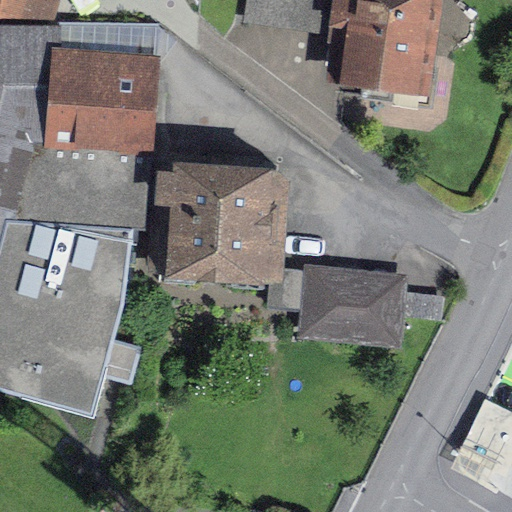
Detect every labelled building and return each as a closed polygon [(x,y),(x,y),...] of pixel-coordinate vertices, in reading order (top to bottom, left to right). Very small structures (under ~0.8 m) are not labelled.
[(0,0),(0,19),(57,18),(61,0),(0,0)] [(254,0),(252,32),(326,38),(322,95),(417,103),(425,0),(254,0)] [(53,22),(52,34),(0,34),(0,398),(60,415),(88,422),(94,401),(101,375),(132,383),(141,348),(110,339),(118,307),(122,236),(144,237),(148,163),(154,26),(53,22)] [(172,164),(148,163),(144,237),(143,274),(156,274),(155,288),(253,293),(253,285),(266,286),(281,286),(282,273),(286,180),(200,176),(200,171),(172,170),(172,164)] [(404,274),(300,269),(300,274),(282,273),(281,286),(266,286),(264,316),(297,317),(296,341),(400,346),(404,274)]
